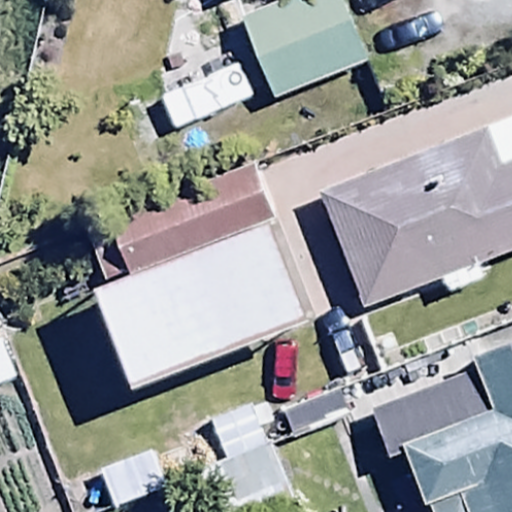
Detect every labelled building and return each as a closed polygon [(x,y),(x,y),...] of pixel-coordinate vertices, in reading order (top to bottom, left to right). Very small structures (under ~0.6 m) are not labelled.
[(337,0),(307,0),(241,29),(273,105),(365,66),(337,0)] [(250,107),(235,71),(158,103),(173,139),(250,107)] [(511,126),(319,203),(364,316),(438,286),(445,303),(485,287),(479,272),(511,258),(511,126)] [(253,172),(85,241),(107,295),(97,299),(139,401),(313,329),(253,172)] [(476,376),(369,417),(387,465),(405,458),(425,511),(511,511),(511,353),(473,368),(476,376)] [(276,415),(286,444),(346,424),(336,394),(276,415)] [(264,454),(249,410),(208,425),(225,472),(192,483),(202,511),(291,511),(270,452),(264,454)]
